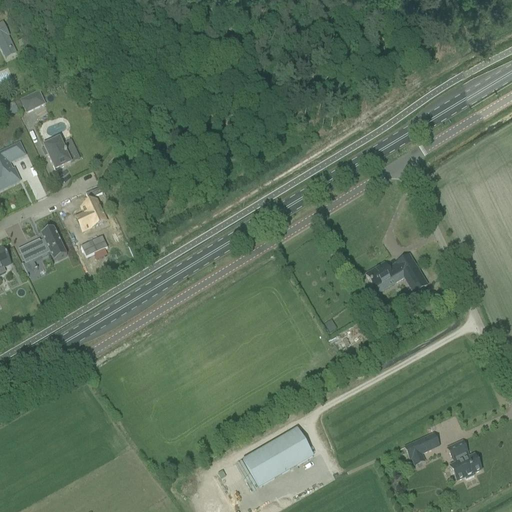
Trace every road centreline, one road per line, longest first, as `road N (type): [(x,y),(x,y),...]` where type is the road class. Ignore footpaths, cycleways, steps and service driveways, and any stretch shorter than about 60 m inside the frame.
road 1 (primary): [(0,379),(511,72)]
road 2 (unclassified): [(0,402),(403,164)]
road 3 (unclassified): [(511,398),(403,164)]
road 4 (unclassified): [(403,164),(511,97)]
